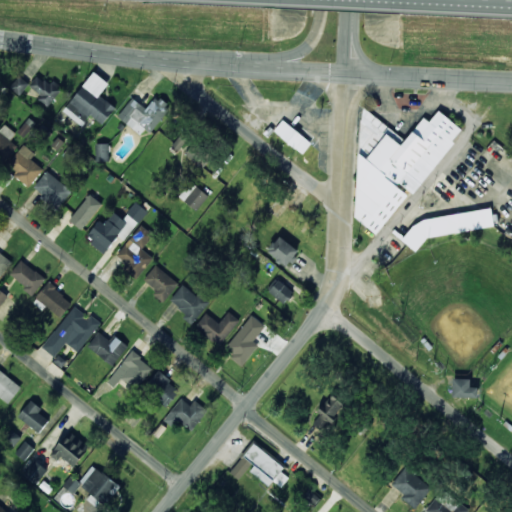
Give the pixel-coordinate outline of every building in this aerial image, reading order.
[(100,95),(109,83),(93,71),(63,112),(82,126),(90,115),(103,124),(116,107),(100,95)] [(53,80),(49,85),(38,75),(29,85),(41,95),(38,98),(47,106),(63,88),(53,80)] [(29,84),(19,76),(9,87),(19,95),(29,84)] [(144,138),(169,106),(156,96),(146,108),(133,97),(117,116),(144,138)] [(377,235),(453,142),(454,139),(462,129),(438,110),(429,121),(424,117),(398,149),(399,135),(368,110),(363,110),(361,136),(366,140),(360,147),(354,216),(377,235)] [(312,141),(281,121),(273,133),(304,153),(312,141)] [(0,160),(4,163),(17,146),(10,140),(16,133),(4,124),(0,129),(0,160)] [(96,161),(109,161),(109,143),(96,143),(96,161)] [(30,159),(35,153),(23,144),(5,167),(30,186),(43,168),(30,159)] [(185,153),(202,168),(210,158),(193,144),(185,153)] [(32,190),(58,209),(72,190),(46,171),(32,190)] [(178,196),(196,210),(208,195),(191,181),(178,196)] [(81,229),(103,204),(90,193),(69,219),(81,229)] [(126,213),(138,223),(148,211),(135,201),(126,213)] [(85,236),(103,252),(128,224),(114,211),(103,223),(100,220),(85,236)] [(494,227),(492,211),(405,222),(409,249),(426,246),(425,236),(494,227)] [(123,268),(136,278),(153,258),(141,248),(153,234),(141,225),(116,255),(127,264),(123,268)] [(298,252),(280,235),(266,250),(284,267),(298,252)] [(0,276),(11,262),(0,253),(0,276)] [(46,278),(20,260),(9,275),(34,294),(46,278)] [(144,279),(157,290),(153,294),(163,302),(179,283),(156,264),(144,279)] [(285,303),(293,290),(274,278),(266,291),(285,303)] [(60,318),(73,302),(49,283),(36,298),(60,318)] [(183,319),(193,325),(208,301),(182,284),(170,301),(187,312),(183,319)] [(55,357),(66,342),(78,352),(101,322),(92,315),(89,318),(74,306),(42,347),(55,357)] [(219,323),(206,312),(194,327),(220,346),(239,320),(228,311),(219,323)] [(268,328),(252,315),(227,344),(235,351),(230,357),(239,364),(268,328)] [(87,346),(112,365),(128,345),(114,334),(110,340),(99,331),(87,346)] [(107,381),(114,387),(122,378),(136,389),(153,367),(131,350),(107,381)] [(22,384),(0,370),(0,395),(11,402),(22,384)] [(166,407),(180,388),(157,371),(143,390),(166,407)] [(478,386),(470,386),(470,378),(452,378),(452,397),(477,397),(478,386)] [(344,405),(331,394),(318,411),(321,413),(314,423),(325,431),(344,405)] [(173,427),(178,420),(191,431),(208,411),(196,400),(190,407),(180,399),(163,419),(173,427)] [(49,420),(39,412),(42,408),(31,400),(18,416),(39,433),(49,420)] [(21,439),(13,429),(5,435),(12,445),(21,439)] [(89,447),(71,431),(53,451),(71,467),(89,447)] [(24,460),(34,448),(25,440),(15,452),(24,460)] [(284,467),(253,443),(230,473),(240,480),(248,470),(269,486),(273,480),(281,487),(289,477),(281,471),(284,467)] [(21,472),(35,484),(48,470),(33,458),(21,472)] [(120,483),(91,465),(79,485),(108,503),(120,483)] [(389,486),(416,507),(432,487),(405,466),(389,486)] [(73,493),(81,484),(70,475),(63,485),(73,493)] [(315,504),(320,497),(309,489),(304,496),(315,504)] [(425,511),(468,511),(470,510),(460,502),(453,511),(435,498),(425,511)]
